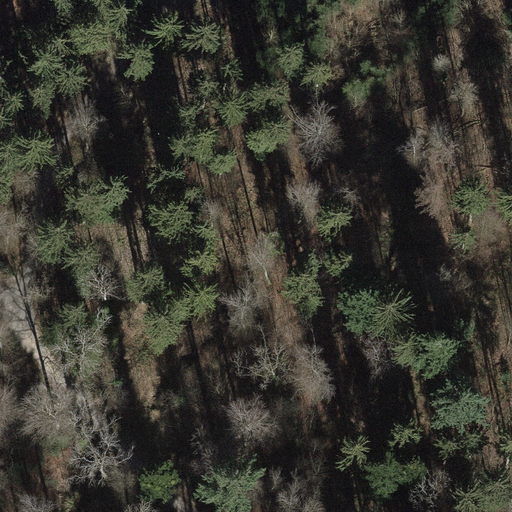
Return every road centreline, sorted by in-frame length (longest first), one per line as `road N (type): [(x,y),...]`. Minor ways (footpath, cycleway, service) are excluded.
road 1 (track): [(28,339),(37,210),(51,157),(75,113),(177,0)]
road 2 (track): [(188,511),(112,438),(0,299)]
